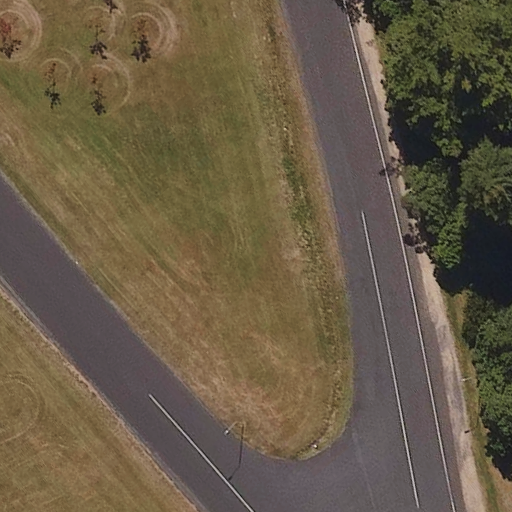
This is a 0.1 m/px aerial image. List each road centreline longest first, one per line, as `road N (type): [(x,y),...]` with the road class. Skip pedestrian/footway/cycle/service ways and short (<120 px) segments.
road 1 (tertiary): [(317,0),(419,511)]
road 2 (residential): [(0,226),(251,511)]
